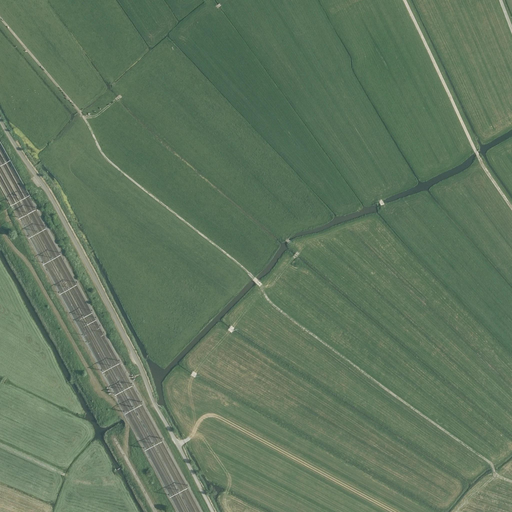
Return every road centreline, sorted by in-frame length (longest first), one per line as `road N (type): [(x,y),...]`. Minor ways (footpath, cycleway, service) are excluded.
road 1 (track): [(252,276),(102,154),(83,116),(0,17)]
road 2 (track): [(299,252),(195,373),(187,400),(226,482),(224,494),(259,511)]
road 3 (track): [(511,481),(274,306),(257,282)]
road 4 (track): [(126,459),(127,422),(0,227)]
road 5 (track): [(396,511),(225,420),(178,445)]
road 6 (track): [(475,149),(404,0)]
